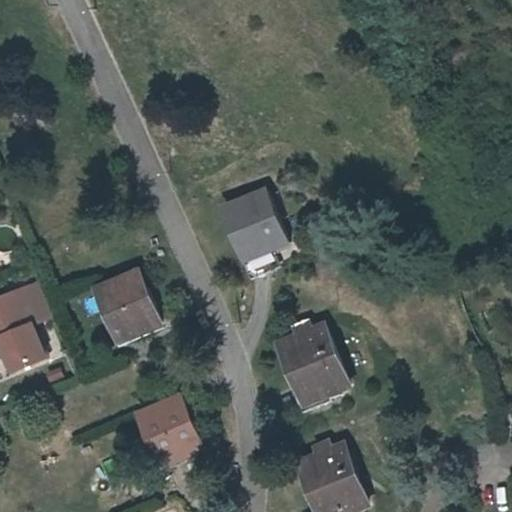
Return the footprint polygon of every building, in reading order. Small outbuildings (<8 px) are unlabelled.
[(213,211),(233,258),(253,250),(255,255),(273,248),(251,195),(213,211)] [(258,260),(255,255),(253,250),(233,258),(237,268),(258,260)] [(84,291),(103,337),(126,328),(129,335),(144,327),(121,275),(84,291)] [(19,332),(38,324),(26,295),(0,305),(0,383),(35,370),(22,340),(19,332)] [(42,332),(38,324),(19,332),(22,340),(42,332)] [(131,339),(129,335),(126,328),(103,337),(108,349),(131,339)] [(268,352),(278,371),(294,405),(298,403),(328,389),(302,336),(293,340),(289,331),(276,337),(280,346),(268,352)] [(294,405),(278,371),(270,374),(290,417),(301,411),(298,403),(294,405)] [(167,403),(132,419),(159,473),(193,457),(167,403)] [(289,471),(298,489),(308,511),(336,511),(348,507),(322,454),(313,459),(309,450),(296,456),(301,465),(289,471)] [(308,511),(298,489),(290,493),(299,511),(308,511)]
